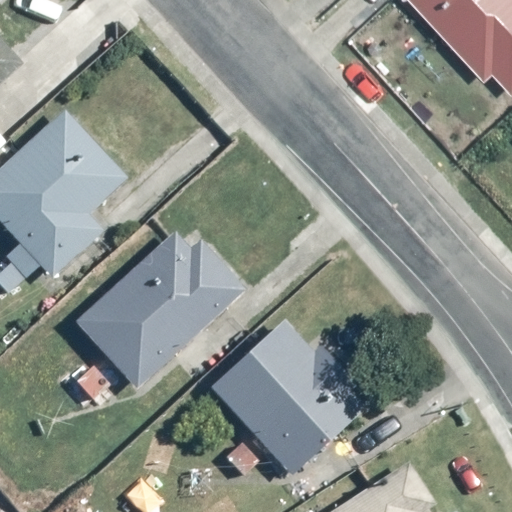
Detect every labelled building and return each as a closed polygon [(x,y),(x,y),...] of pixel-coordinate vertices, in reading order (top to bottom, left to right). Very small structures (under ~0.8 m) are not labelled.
[(511,0),(408,0),(483,83),(492,76),(510,96),(511,94),(511,0)] [(0,80),(19,63),(0,42),(0,80)] [(57,104),(0,156),(0,220),(20,243),(0,261),(0,292),(3,297),(39,264),(50,276),(102,230),(86,212),(124,178),(57,104)] [(246,285),(184,218),(73,320),(134,387),(246,285)] [(244,477),(271,453),(289,473),(372,396),(323,343),(313,352),(280,316),(207,384),(238,418),(212,442),(244,477)] [(428,498),(407,464),(327,511),(418,511),(415,506),(428,498)]
